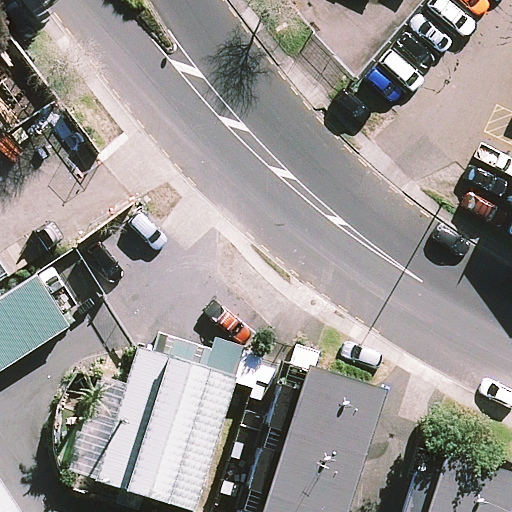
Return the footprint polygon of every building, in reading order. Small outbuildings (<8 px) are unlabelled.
[(42,272),(0,298),(0,370),(75,322),(42,272)] [(158,346),(144,342),(102,476),(200,507),(241,375),(251,344),(220,335),(211,363),(189,356),(195,340),(163,330),(158,346)] [(307,359),(286,424),(364,449),(385,384),(307,359)] [(286,424),(265,488),(338,511),(344,511),(364,449),(286,424)] [(511,468),(443,447),(422,511),(507,511),(511,499),(511,468)] [(29,511),(0,466),(0,511),(29,511)] [(338,511),(265,488),(257,511),(338,511)]
